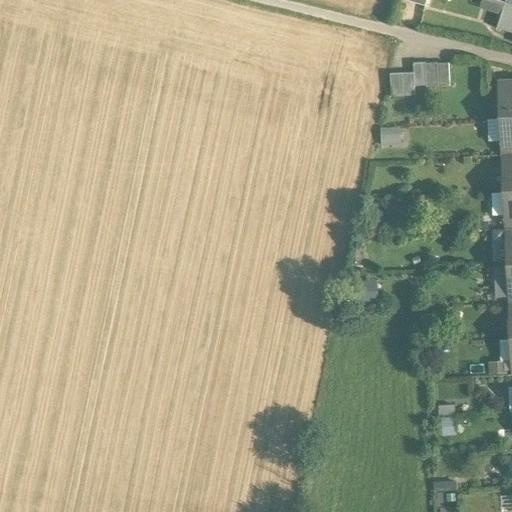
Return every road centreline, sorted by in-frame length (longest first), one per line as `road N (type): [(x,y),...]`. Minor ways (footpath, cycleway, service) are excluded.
road 1 (track): [(394,33),(259,0)]
road 2 (residential): [(511,61),(394,33)]
